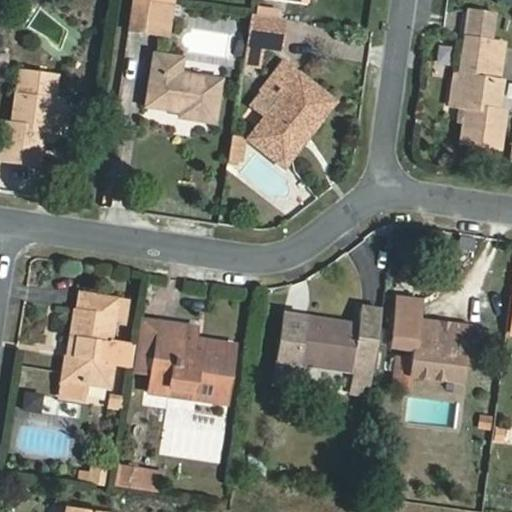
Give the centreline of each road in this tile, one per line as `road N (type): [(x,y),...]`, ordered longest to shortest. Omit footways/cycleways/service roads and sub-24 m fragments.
road 1 (residential): [(8,222),(273,258),(382,195)]
road 2 (residential): [(407,0),(382,147),(382,195)]
road 3 (residential): [(382,195),(511,209)]
